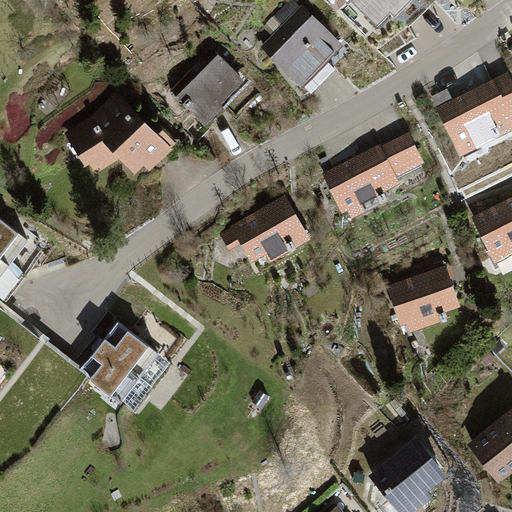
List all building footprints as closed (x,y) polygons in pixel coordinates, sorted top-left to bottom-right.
[(361,5),(384,27),(410,0),(338,0),(353,14),(361,5)] [(354,49),(306,7),(266,51),(314,94),(354,49)] [(218,56),(177,98),(210,130),(251,88),(218,56)] [(511,74),(437,112),(445,127),(461,160),(511,134),(511,74)] [(88,122),(69,133),(93,180),(129,161),(149,181),(179,150),(118,91),(88,122)] [(413,133),(323,174),(346,223),(387,205),(379,188),(428,167),(413,133)] [(511,191),(469,213),(492,261),(511,250),(511,191)] [(285,198),(228,229),(253,274),(310,242),(285,198)] [(41,252),(0,221),(0,295),(5,299),(41,252)] [(446,262),(386,283),(400,322),(404,320),(408,331),(442,319),(436,302),(443,300),(445,307),(460,302),(446,262)] [(171,364),(118,323),(81,370),(134,411),(171,364)] [(184,349),(161,333),(151,348),(173,362),(164,376),(176,383),(186,368),(176,361),(184,349)] [(511,405),(468,440),(499,479),(511,468),(511,405)] [(415,432),(367,472),(399,511),(408,511),(432,492),(426,486),(446,469),(415,432)] [(354,471),(352,479),(363,482),(364,473),(354,471)] [(345,511),(338,503),(327,511),(345,511)]
